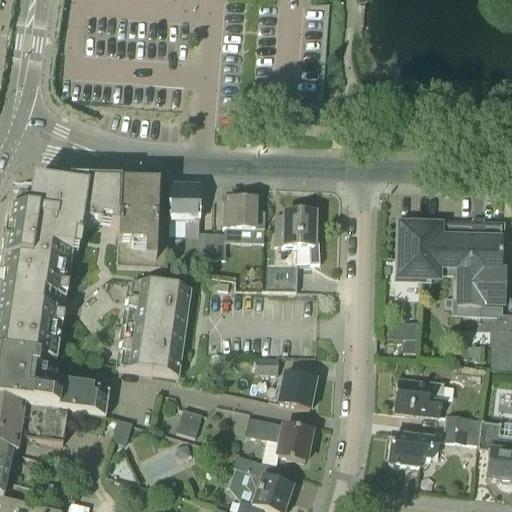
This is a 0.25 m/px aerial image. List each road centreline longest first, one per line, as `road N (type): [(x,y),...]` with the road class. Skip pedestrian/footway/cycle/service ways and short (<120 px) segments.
road 1 (residential): [(361,170),(109,156),(13,123)]
road 2 (residential): [(353,430),(47,377),(43,400)]
road 3 (residential): [(353,430),(361,170)]
road 4 (residential): [(511,175),(361,170)]
road 5 (tertiary): [(13,123),(32,0)]
